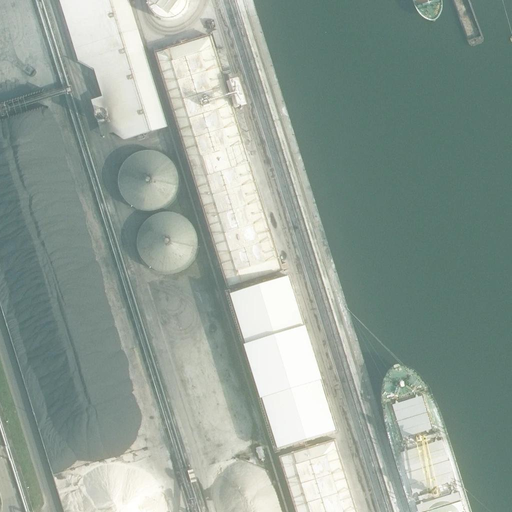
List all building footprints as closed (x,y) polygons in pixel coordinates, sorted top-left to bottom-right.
[(138,32),(128,0),(58,0),(70,37),(74,50),(79,64),(94,71),(102,98),(91,101),(102,137),(113,134),(127,141),(168,129),(138,32)] [(190,4),(190,0),(148,0),(148,3),(149,7),(151,11),(153,14),(156,17),(159,19),(163,21),(167,22),(171,22),(175,21),(178,20),(182,18),(185,15),(187,12),(189,8),(190,4)] [(208,35),(153,50),(227,283),(279,268),(208,35)] [(178,183),(178,178),(178,172),(176,166),(174,161),(171,157),(166,153),(161,150),(156,148),(150,147),(145,147),(139,148),(134,150),(129,153),(125,156),(121,161),(118,166),(117,171),(116,177),(117,183),(118,188),(121,194),(124,198),(128,202),(133,205),(139,207),(144,208),(150,208),(156,207),(161,205),(166,202),(170,199),(174,194),(176,189),(178,183)] [(196,245),(196,239),(196,234),(194,228),(191,223),(188,219),(184,215),(179,212),(174,210),(168,209),(163,209),(157,210),(152,212),(147,215),(143,218),(140,223),(137,228),(135,233),(134,238),(134,244),(136,249),(138,254),(141,259),(144,263),(149,267),(154,269),(159,271),(165,271),(170,271),(176,269),(181,267),(185,264),(189,260),(192,255),(195,250),(196,245)] [(274,450),(335,434),(294,276),(233,292),(274,450)] [(330,443),(277,458),(277,461),(293,511),(353,511),(333,445),(330,443)] [(265,457),(261,447),(255,448),(259,459),(265,457)]
